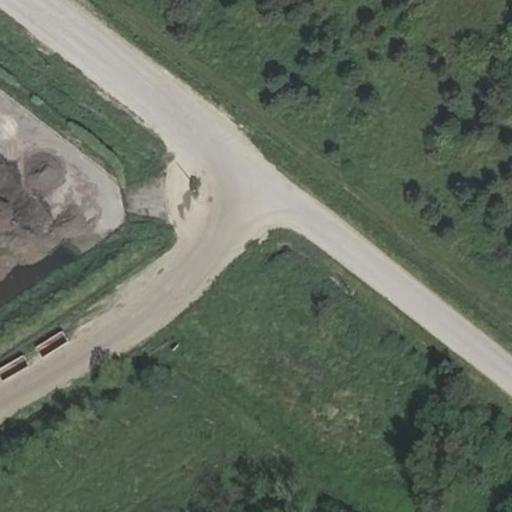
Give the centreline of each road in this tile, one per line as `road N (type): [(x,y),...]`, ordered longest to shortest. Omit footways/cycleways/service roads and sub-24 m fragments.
road 1 (track): [(195,278),(231,311),(353,341),(453,399),(511,446)]
road 2 (track): [(290,215),(15,0)]
road 3 (track): [(290,215),(0,408)]
road 4 (track): [(290,215),(511,395)]
road 5 (track): [(338,511),(124,325)]
